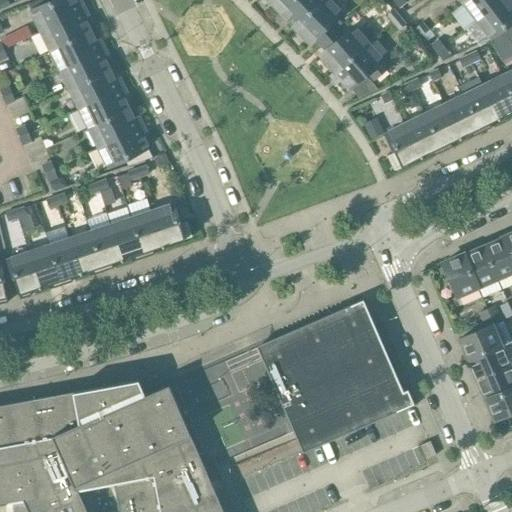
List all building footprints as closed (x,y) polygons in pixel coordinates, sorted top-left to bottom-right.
[(0,0),(0,7),(1,9),(10,5),(7,0),(0,0)] [(52,0),(31,11),(41,31),(84,10),(79,0),(75,2),(73,0),(52,0)] [(268,0),(279,11),(290,0),(268,0)] [(290,0),(279,11),(294,27),(321,0),(290,0)] [(329,24),(341,14),(327,0),(321,0),(294,27),(309,43),(315,37),(321,43),(335,31),(329,24)] [(468,0),(464,3),(477,20),(503,0),(468,0)] [(511,6),(507,0),(503,0),(477,20),(491,39),(511,22),(511,6)] [(41,31),(51,50),(89,31),(84,22),(89,19),(84,10),(41,31)] [(386,15),(393,22),(399,17),(392,10),(386,15)] [(405,25),(399,17),(393,22),(399,30),(405,25)] [(415,28),(422,36),(428,31),(422,23),(415,28)] [(511,27),(511,25),(503,31),(507,38),(511,34),(511,27)] [(352,27),(341,37),(335,31),(321,43),(326,49),(320,55),(334,71),(366,43),(352,27)] [(51,50),(60,70),(103,48),(98,39),(94,41),(89,31),(51,50)] [(507,38),(503,31),(495,37),(500,44),(507,38)] [(431,47),(436,53),(444,46),(439,40),(431,47)] [(334,71),(330,75),(338,84),(342,80),(349,89),(350,88),(359,98),(377,89),(365,75),(368,73),(373,79),(387,67),(366,43),(334,71)] [(449,53),(444,46),(436,53),(441,59),(449,53)] [(60,70),(70,89),(108,70),(103,60),(108,58),(103,48),(60,70)] [(477,52),(468,56),(471,63),(480,59),(477,52)] [(471,63),(468,56),(459,60),(462,67),(471,63)] [(70,89),(79,108),(122,87),(118,77),(113,80),(108,70),(70,89)] [(429,74),(432,81),(441,77),(438,70),(429,74)] [(511,71),(502,77),(511,96),(511,71)] [(511,96),(502,77),(483,86),(499,118),(508,114),(511,118),(511,117),(511,96)] [(418,79),(409,83),(412,90),(422,86),(418,79)] [(412,90),(409,83),(400,87),(403,95),(412,90)] [(0,91),(2,97),(12,93),(9,86),(0,89),(0,91)] [(483,86),(463,96),(482,133),(491,128),(489,123),(499,118),(483,86)] [(79,108),(89,128),(127,109),(123,99),(127,97),(122,87),(79,108)] [(380,96),(384,104),(393,99),(389,92),(380,96)] [(12,93),(2,97),(5,105),(15,101),(12,93)] [(463,96),(444,105),(460,138),(470,133),(472,137),(482,133),(463,96)] [(444,105),(425,115),(443,152),(453,147),(450,142),(460,138),(444,105)] [(89,128),(99,147),(142,126),(137,116),(132,118),(127,109),(89,128)] [(425,115),(405,124),(421,157),(431,152),(433,157),(443,152),(425,115)] [(405,124),(385,134),(394,152),(387,155),(394,170),(421,157),(405,124)] [(19,137),(28,134),(25,126),(16,130),(19,137)] [(147,135),(142,126),(99,147),(109,167),(147,148),(142,138),(147,135)] [(28,134),(19,137),(22,145),(31,141),(28,134)] [(128,165),(151,157),(147,148),(125,159),(128,165)] [(45,173),(54,170),(51,162),(42,166),(45,173)] [(137,169),(140,177),(149,174),(146,166),(137,169)] [(140,177),(137,169),(127,173),(130,180),(140,177)] [(54,170),(45,173),(48,181),(57,177),(54,170)] [(96,183),(99,191),(108,188),(106,180),(96,183)] [(99,191),(96,183),(87,186),(89,194),(99,191)] [(55,197),(58,205),(67,201),(65,194),(55,197)] [(58,205),(55,197),(46,200),(48,208),(58,205)] [(163,246),(192,236),(187,220),(179,223),(173,205),(151,212),(163,246)] [(15,211),(17,218),(27,215),(24,207),(15,211)] [(17,218),(15,211),(5,214),(8,221),(17,218)] [(151,212),(131,219),(144,258),(154,254),(153,249),(163,246),(151,212)] [(131,219),(111,226),(122,260),(132,256),(134,261),(144,258),(131,219)] [(111,226),(90,232),(103,271),(113,268),(112,263),(122,260),(111,226)] [(90,232),(70,239),(81,273),(91,270),(93,275),(103,271),(90,232)] [(511,233),(503,237),(511,258),(511,233)] [(497,278),(511,271),(511,258),(503,237),(502,237),(503,238),(484,247),(497,278)] [(70,239),(49,246),(62,285),(72,282),(71,277),(81,273),(70,239)] [(49,246),(29,253),(40,287),(50,284),(52,289),(62,285),(49,246)] [(477,287),(497,278),(484,247),(465,255),(464,254),(463,254),(477,287)] [(29,253),(7,260),(20,299),(31,296),(30,291),(40,287),(29,253)] [(463,254),(443,263),(457,296),(477,287),(463,254)] [(302,453),(397,411),(413,404),(380,327),(375,329),(363,300),(260,345),(256,346),(302,453)] [(499,316),(495,307),(487,310),(491,319),(499,316)] [(478,313),(482,322),(491,319),(487,310),(478,313)] [(460,339),(469,360),(500,346),(491,325),(460,339)] [(500,346),(469,360),(477,379),(509,366),(508,365),(511,363),(511,341),(500,346)] [(477,379),(486,399),(511,387),(511,373),(509,366),(477,379)] [(0,405),(0,505),(5,504),(12,503),(23,501),(28,511),(87,511),(78,491),(114,484),(118,511),(223,511),(214,490),(212,486),(211,483),(208,475),(174,399),(168,385),(144,395),(138,380),(93,388),(0,405)] [(511,387),(486,399),(495,420),(511,412),(511,387)] [(430,441),(420,445),(426,460),(436,455),(430,441)]
